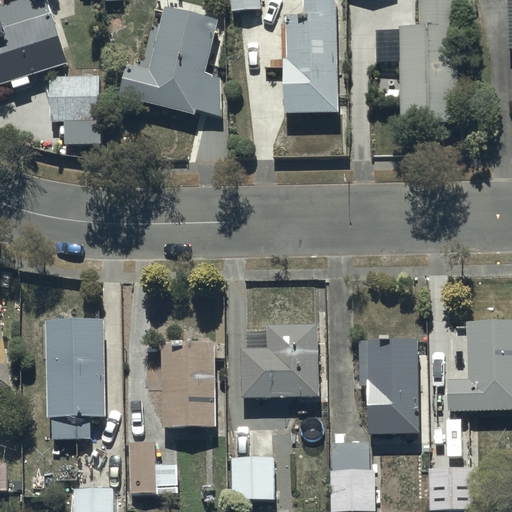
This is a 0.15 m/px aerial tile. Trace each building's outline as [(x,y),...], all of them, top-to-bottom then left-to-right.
[(68,71),(46,0),(32,0),(0,10),(0,91),(12,87),(14,93),(31,88),(29,83),(68,71)] [(261,0),(228,0),(229,16),(262,15),(261,0)] [(458,0),(420,0),(420,32),(403,32),(403,128),(458,128),(458,0)] [(304,3),(304,21),(282,21),(284,121),(340,119),(337,3),(304,3)] [(128,70),(120,100),(197,122),(199,114),(224,121),(222,83),(207,79),(220,29),(167,15),(151,76),(128,70)] [(100,79),(51,80),(51,127),(66,127),(66,149),(100,149),(100,79)] [(0,396),(13,394),(1,321),(0,321),(0,396)] [(48,326),(48,358),(49,425),(54,425),(53,444),(92,445),(91,424),(108,423),(106,327),(48,326)] [(247,355),(242,355),(242,405),(320,405),(320,331),(301,331),(301,327),(278,327),(278,332),(268,332),(268,338),(247,338),(247,355)] [(471,388),(448,388),(448,417),(511,416),(511,327),(471,327),(471,388)] [(382,345),(361,346),(360,394),(369,394),(370,441),(421,440),(420,345),(395,345),(395,341),(382,341),(382,345)] [(174,349),(162,349),(162,433),(215,433),(215,394),(227,394),(227,385),(216,385),(216,349),(185,349),(185,347),(174,347),(174,349)] [(128,449),(129,498),(178,497),(177,469),(159,470),(159,448),(128,449)] [(331,475),(330,511),(377,511),(377,475),(369,475),(369,449),(332,449),(332,475),(331,475)] [(276,462),(232,463),(232,506),(276,505),(276,462)] [(8,468),(0,467),(0,495),(8,495),(8,468)] [(430,473),(430,511),(475,511),(476,473),(430,473)] [(86,493),(86,497),(71,497),(71,511),(116,511),(116,497),(114,497),(114,493),(86,493)]
